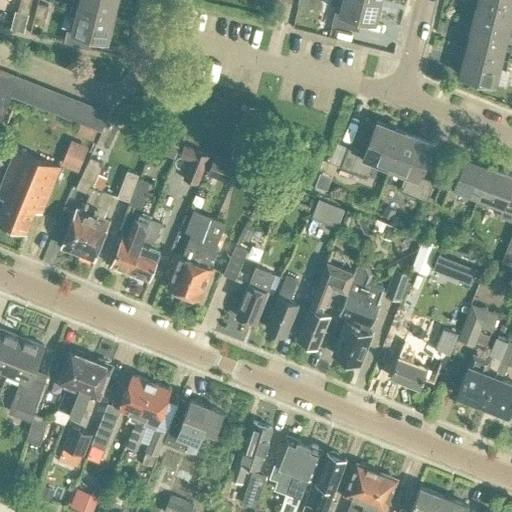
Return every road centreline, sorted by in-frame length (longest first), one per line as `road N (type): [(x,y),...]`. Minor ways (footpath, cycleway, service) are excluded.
road 1 (unclassified): [(511,479),(0,274)]
road 2 (residential): [(400,93),(150,32),(138,76),(102,96),(15,58)]
road 3 (residential): [(511,137),(400,93)]
